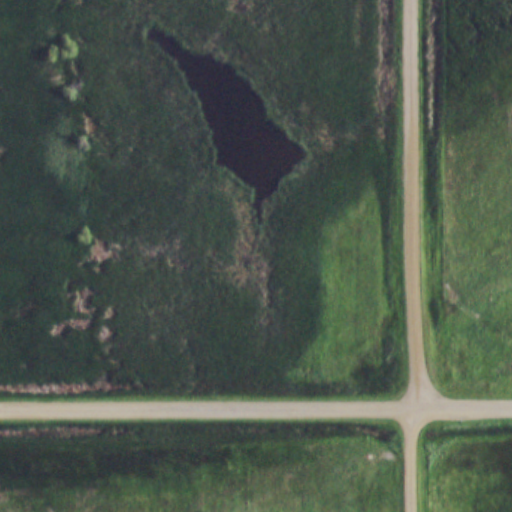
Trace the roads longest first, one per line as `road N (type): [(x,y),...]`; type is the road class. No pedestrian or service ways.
road 1 (residential): [(0,408),(511,406)]
road 2 (residential): [(409,0),(411,407)]
